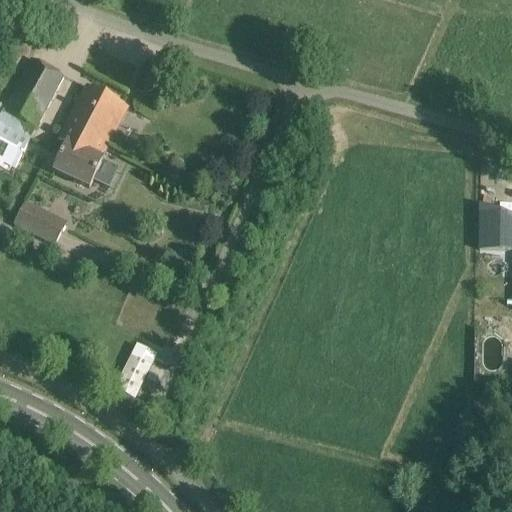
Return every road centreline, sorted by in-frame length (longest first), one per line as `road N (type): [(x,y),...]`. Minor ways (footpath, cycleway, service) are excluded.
road 1 (unclassified): [(511,136),(183,45),(90,0)]
road 2 (tertiary): [(165,511),(136,477),(37,410),(0,395)]
